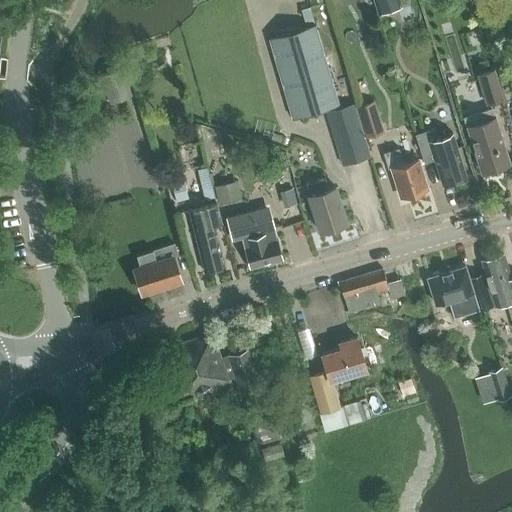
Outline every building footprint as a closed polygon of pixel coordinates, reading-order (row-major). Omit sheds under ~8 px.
[(373,0),(379,18),(402,11),(398,0),(373,0)] [(308,27),(316,25),(310,7),(302,9),(308,27)] [(292,120),(339,106),(316,25),(269,39),(292,120)] [(350,65),(338,68),(342,84),(354,81),(350,65)] [(132,96),(122,69),(101,76),(111,103),(132,96)] [(503,102),(494,72),(477,77),(486,107),(503,102)] [(359,107),(368,137),(384,132),(375,102),(359,107)] [(327,114),(342,161),(343,166),(371,157),(355,105),(327,114)] [(494,108),(463,117),(480,174),(509,166),(495,119),(497,118),(494,108)] [(416,135),(424,161),(425,164),(436,160),(444,186),(467,178),(453,134),(438,138),(435,129),(416,135)] [(399,149),(384,154),(389,169),(394,168),(403,196),(426,189),(417,160),(404,165),(399,149)] [(320,233),(348,224),(337,187),(329,189),(326,177),(305,183),(309,195),(308,196),(320,233)] [(189,198),(184,180),(172,184),(177,202),(189,198)] [(238,180),(215,187),(220,206),(243,200),(238,180)] [(225,267),(214,224),(220,222),(215,204),(203,206),(204,212),(191,215),(205,272),(225,267)] [(276,228),(273,216),(272,214),(271,213),(270,211),(269,210),(267,209),(266,209),(264,208),(263,208),(261,208),(227,217),(232,239),(242,237),(245,248),(245,249),(250,268),(284,260),(279,240),(277,240),(274,229),(276,228)] [(181,282),(173,255),(177,254),(174,244),(137,255),(141,267),(135,269),(142,294),(181,282)] [(511,319),(511,278),(511,279),(504,254),(482,261),(495,305),(507,302),(511,319)] [(458,317),(479,310),(466,266),(427,277),(435,304),(452,299),(458,317)] [(383,268),(341,281),(350,311),(381,302),(378,294),(389,291),(392,299),(405,295),(400,279),(387,283),(383,268)] [(493,305),(483,272),(469,277),(479,310),(493,305)] [(198,341),(197,337),(164,348),(178,395),(228,379),(228,378),(235,376),(240,391),(261,385),(249,347),(220,356),(214,336),(198,341)] [(332,380),(367,369),(357,337),(340,342),(342,348),(322,353),(328,371),(309,376),(320,413),(340,407),(332,380)] [(496,400),(509,396),(501,369),(487,374),(496,400)] [(416,391),(411,378),(399,382),(404,395),(416,391)] [(325,431),(346,425),(340,407),(320,413),(325,431)] [(139,433),(132,411),(117,416),(125,437),(139,433)] [(257,445),(280,438),(272,414),(250,421),(257,445)] [(282,443),(263,448),(266,461),(286,456),(282,443)]
